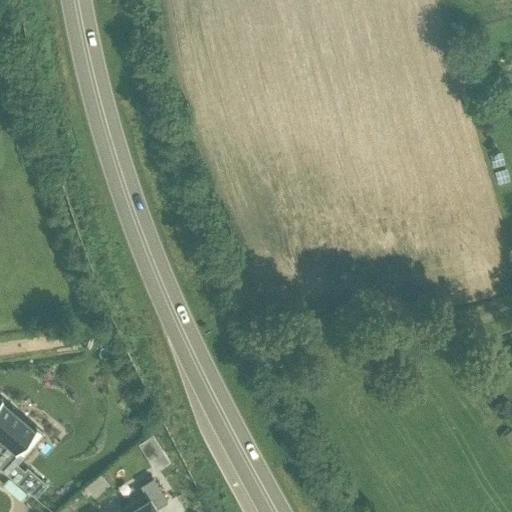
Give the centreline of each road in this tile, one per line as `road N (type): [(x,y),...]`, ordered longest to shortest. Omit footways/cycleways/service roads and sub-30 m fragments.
road 1 (primary): [(273,511),(159,284),(93,97),(76,0)]
road 2 (unclassified): [(298,330),(456,324),(511,310)]
